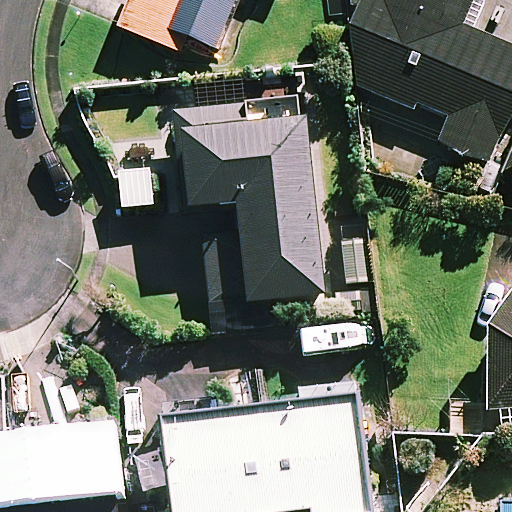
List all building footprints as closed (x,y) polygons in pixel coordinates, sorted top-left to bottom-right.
[(134,0),(122,30),(183,55),(189,40),(220,53),(241,0),(134,0)] [(476,0),(357,0),(353,87),(450,126),(441,147),(492,167),(511,118),(511,50),(464,31),(476,0)] [(327,298),(309,101),(177,113),(186,212),(241,207),(244,236),(207,239),(213,308),(327,298)] [(511,296),(489,332),(496,411),(511,409),(511,296)] [(370,511),(358,386),(326,389),(328,407),(169,424),(177,511),(370,511)] [(64,475),(61,452),(0,460),(0,511),(119,511),(114,468),(64,475)]
